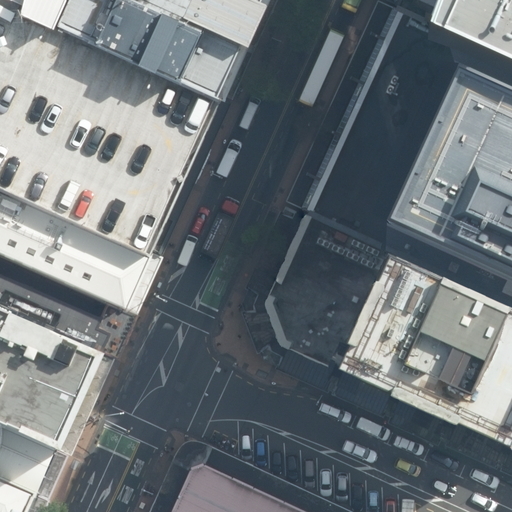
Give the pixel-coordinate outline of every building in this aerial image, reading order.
[(0,0),(0,179),(153,247),(224,92),(182,74),(98,36),(59,19),(67,0),(0,0)] [(269,0),(67,0),(59,19),(98,36),(182,74),(224,92),(227,94),(252,37),(269,0)] [(511,0),(402,0),(397,13),(421,23),(511,62),(511,0)] [(397,13),(307,220),(390,255),(439,277),(507,306),(511,308),(511,62),(421,23),(397,13)] [(0,251),(129,309),(156,249),(153,247),(0,179),(0,251)] [(390,255),(307,220),(271,303),(290,351),(339,372),(511,446),(511,308),(507,306),(439,277),(390,255)] [(0,308),(110,357),(129,309),(0,251),(0,308)] [(110,357),(0,308),(0,387),(4,389),(0,398),(0,424),(67,453),(110,357)] [(0,511),(53,511),(57,504),(55,503),(77,457),(67,453),(0,424),(0,511)] [(309,511),(227,475),(194,462),(166,511),(309,511)]
